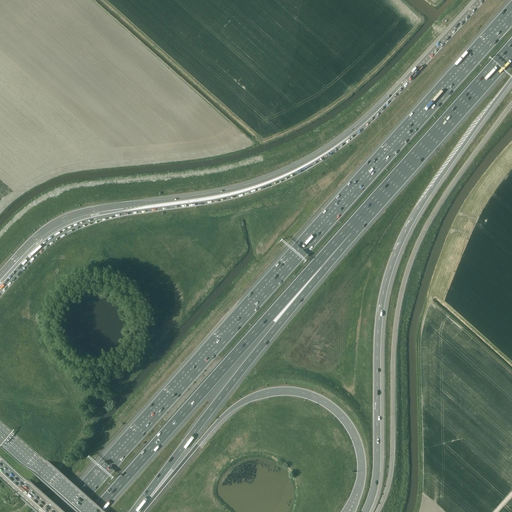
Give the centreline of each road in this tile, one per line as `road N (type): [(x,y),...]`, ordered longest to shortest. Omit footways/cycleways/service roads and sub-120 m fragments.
road 1 (motorway): [(511,12),(63,511)]
road 2 (motorway): [(480,0),(370,118),(319,157),(219,196),(70,222),(0,283)]
road 3 (motorway): [(366,511),(378,472),(377,343),(388,275),(423,201),(511,80)]
road 4 (motorway): [(94,511),(349,232)]
road 5 (motorway): [(136,511),(234,406),(290,390),(326,403),(353,432),(362,478),(348,511)]
road 6 (motorway): [(133,511),(349,232)]
road 7 (motorway): [(349,232),(511,49)]
road 8 (primary): [(93,511),(0,430)]
